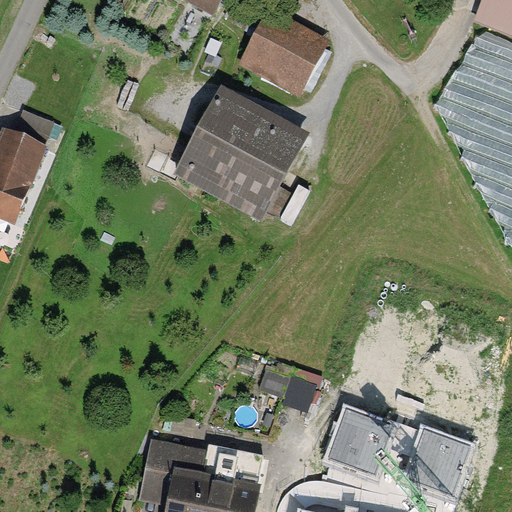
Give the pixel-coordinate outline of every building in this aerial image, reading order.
[(222,0),(183,0),(215,16),(222,0)] [(511,0),(486,0),(477,24),(511,37),(511,0)] [(301,104),(332,45),(270,11),(238,70),(301,104)] [(511,63),(496,59),(494,54),(464,45),(446,105),(511,243),(511,63)] [(256,232),(310,141),(224,91),(171,182),(256,232)] [(0,149),(0,222),(16,229),(46,151),(5,135),(0,149)] [(268,372),(262,396),(316,410),(325,376),(298,369),(295,379),(268,372)] [(455,511),(468,472),(326,428),(299,511),(455,511)] [(143,496),(173,502),(171,511),(255,511),(259,488),(211,480),(218,447),(155,435),(143,496)]
